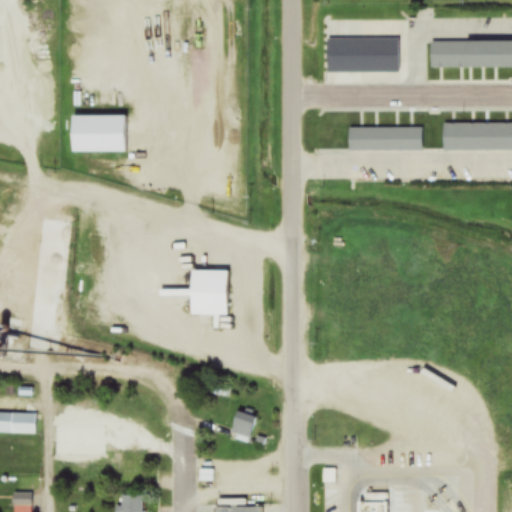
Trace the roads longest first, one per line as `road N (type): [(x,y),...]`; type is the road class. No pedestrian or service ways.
road 1 (residential): [(296,511),(292,0)]
road 2 (residential): [(0,177),(292,253)]
road 3 (residential): [(293,97),(511,96)]
